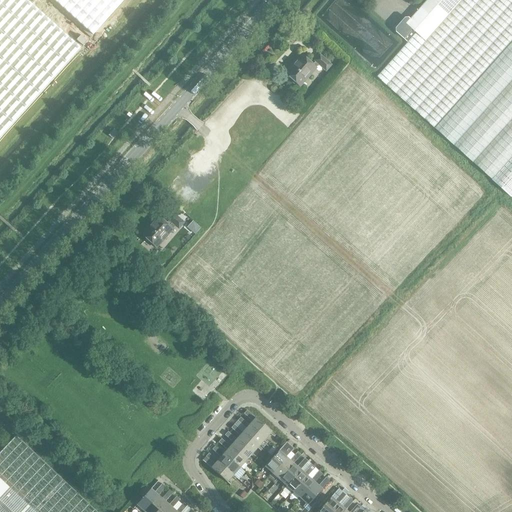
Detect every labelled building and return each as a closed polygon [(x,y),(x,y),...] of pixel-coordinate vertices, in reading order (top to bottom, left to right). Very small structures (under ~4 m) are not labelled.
[(0,0),(0,138),(80,49),(25,0),(0,0)] [(123,0),(48,0),(90,37),(123,0)] [(511,197),(511,196),(511,0),(445,0),(408,42),(377,77),(417,112),(493,180),(511,197)] [(397,32),(408,42),(445,0),(427,0),(411,19),(409,18),(406,18),(396,28),(397,32)] [(306,53),(303,56),(302,55),(292,66),(291,65),(284,72),(300,87),(317,69),(316,68),(318,65),(326,72),(332,65),(320,53),(313,60),(306,53)] [(114,129),(108,135),(112,139),(118,132),(114,129)] [(141,234),(157,248),(174,229),(173,228),(175,226),(179,230),(184,223),(173,213),(168,219),(172,223),(169,226),(159,217),(149,227),(148,226),(141,234)] [(255,417),(247,410),(243,414),(252,421),(249,424),(265,439),(272,432),(255,417)] [(265,439),(249,424),(240,417),(237,421),(245,428),(242,431),(259,446),(265,439)] [(259,446),(242,431),(234,424),(231,428),(239,435),(236,438),(236,439),(253,453),(259,446)] [(253,453),(236,439),(236,438),(228,431),(224,435),(233,442),(230,446),(246,461),(253,453)] [(97,511),(16,435),(0,451),(0,511),(97,511)] [(246,461),(230,446),(221,438),(218,442),(226,449),(223,453),(240,468),(246,461)] [(240,468),(223,453),(215,445),(212,449),(220,457),(217,460),(234,475),(240,468)] [(264,467),(271,473),(286,457),(294,448),(290,445),(283,453),(279,450),(264,467)] [(286,457),(271,473),(279,480),(293,463),(294,463),(301,455),(297,451),(290,460),(286,457)] [(234,475),(217,460),(209,453),(205,456),(214,464),(210,468),(227,482),(234,475)] [(293,463),(279,480),(286,486),(301,469),(308,461),(304,458),(297,466),(294,463),(293,463)] [(301,469),(286,486),(293,492),(308,476),(315,467),(312,464),(304,472),(301,469)] [(308,476),(293,492),(300,499),(315,482),(322,474),(319,470),(311,479),(308,476)] [(315,482),(300,499),(308,505),(322,488),(329,480),(326,477),(318,485),(315,482)] [(259,488),(263,483),(258,479),(254,483),(259,488)] [(147,492),(143,488),(137,495),(141,499),(136,505),(144,511),(158,495),(166,486),(162,483),(154,491),(151,488),(147,492)] [(330,511),(339,503),(335,500),(343,492),(339,489),(332,497),(331,496),(317,511),(330,511)] [(158,495),(144,511),(155,511),(165,501),(173,493),(169,490),(162,498),(158,495)] [(165,501),(155,511),(168,511),(173,507),(180,499),(176,496),(169,504),(165,501)] [(343,511),(346,509),(353,501),(349,498),(342,506),(339,503),(330,511),(343,511)] [(173,507),(168,511),(181,511),(187,506),(183,502),(176,511),(173,507)]
